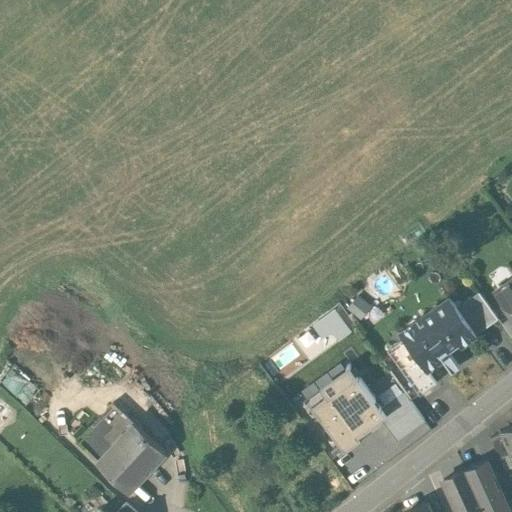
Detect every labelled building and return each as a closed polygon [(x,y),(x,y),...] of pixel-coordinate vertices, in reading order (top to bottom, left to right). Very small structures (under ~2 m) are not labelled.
[(511,280),(497,291),(511,310),(511,280)] [(477,333),(449,296),(422,316),(426,322),(421,326),(417,320),(400,332),(427,370),(443,358),(452,370),(460,365),(448,349),(459,342),(461,345),(477,333)] [(387,415),(357,375),(330,395),(329,393),(311,406),(344,451),(362,438),(360,435),(387,415)] [(396,411),(386,418),(400,437),(428,417),(407,388),(388,401),(396,411)] [(0,440),(21,412),(0,395),(0,440)] [(166,451),(114,402),(77,441),(129,490),(166,451)] [(511,427),(503,432),(511,452),(511,466),(506,470),(511,483),(511,427)] [(511,511),(488,460),(467,469),(486,511),(511,511)] [(486,511),(467,469),(444,479),(459,511),(486,511)]
